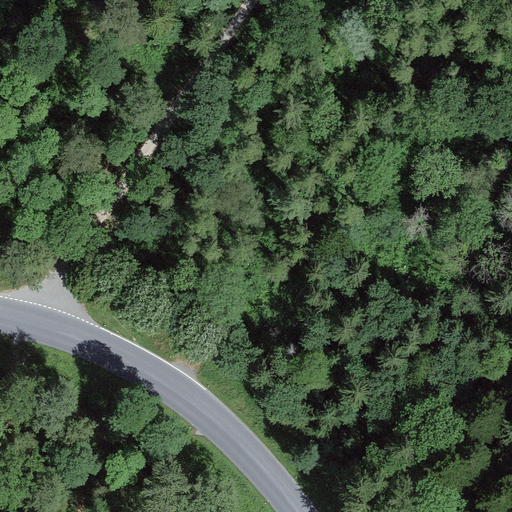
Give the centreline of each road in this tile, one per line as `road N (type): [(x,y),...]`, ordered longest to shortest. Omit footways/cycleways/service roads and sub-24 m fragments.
road 1 (track): [(250,0),(31,321)]
road 2 (tertiary): [(298,511),(186,396),(67,332),(0,315)]
